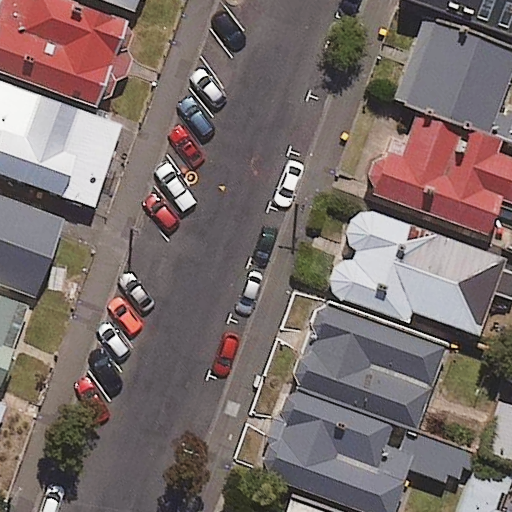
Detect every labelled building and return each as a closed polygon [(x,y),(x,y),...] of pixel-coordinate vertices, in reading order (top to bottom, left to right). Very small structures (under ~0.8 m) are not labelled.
[(123,42),(129,23),(64,0),(2,0),(0,6),(0,67),(101,104),(110,79),(122,75),(130,64),(130,53),(123,42)] [(511,37),(511,0),(400,0),(427,9),(511,37)] [(511,63),(511,37),(427,9),(398,97),(491,128),(511,63)] [(120,123),(0,79),(0,171),(91,204),(120,123)] [(511,148),(416,114),(399,160),(382,153),(369,189),(486,231),(497,200),(511,205),(511,148)] [(60,222),(0,198),(0,282),(32,295),(60,222)] [(511,291),(511,257),(356,205),(327,290),(406,317),(409,307),(478,331),(491,291),(510,297),(511,291)] [(0,383),(28,304),(0,294),(0,383)] [(288,383),(413,429),(443,345),(318,300),(288,383)] [(413,429),(288,383),(257,469),(375,511),(390,511),(407,465),(453,482),(466,448),(413,429)] [(511,472),(511,466),(478,453),(455,511),(505,511),(498,509),(511,472)] [(338,511),(290,495),(283,511),(338,511)]
